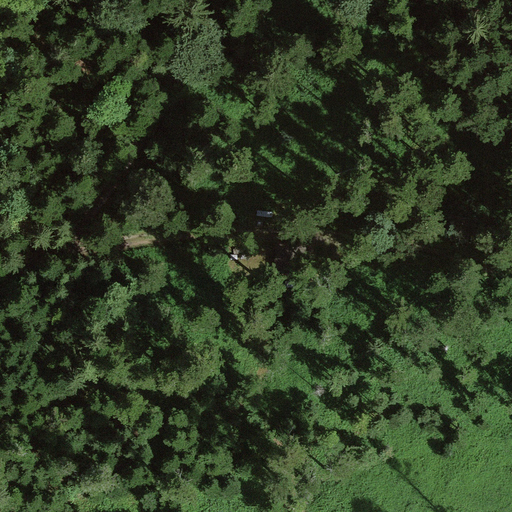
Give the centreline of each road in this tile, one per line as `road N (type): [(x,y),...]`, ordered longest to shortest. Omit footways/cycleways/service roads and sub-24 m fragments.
road 1 (track): [(65,244),(276,233),(408,241),(511,273)]
road 2 (track): [(206,0),(131,160),(90,217),(65,244),(0,279)]
